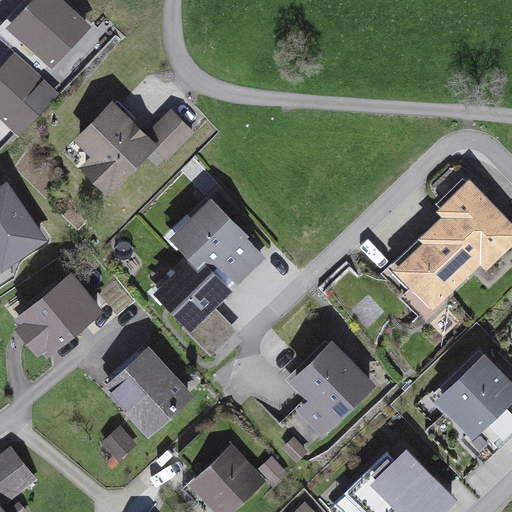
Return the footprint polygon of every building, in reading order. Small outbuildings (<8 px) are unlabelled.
[(64,0),(29,0),(6,24),(52,68),(92,27),(64,0)] [(60,94),(15,51),(0,65),(0,118),(19,136),(60,94)] [(126,102),(74,148),(114,193),(147,163),(154,170),(198,130),(177,107),(151,130),(126,102)] [(446,219),(387,272),(428,317),(481,270),(486,276),(511,252),(511,219),(475,178),(439,211),(446,219)] [(0,191),(0,265),(39,239),(5,188),(0,191)] [(180,248),(144,285),(190,329),(266,251),(209,196),(169,238),(180,248)] [(79,279),(19,324),(49,363),(108,318),(79,279)] [(376,387),(337,344),(291,385),(306,401),(289,417),(314,443),(376,387)] [(142,348),(101,383),(150,439),(190,403),(142,348)] [(511,436),(511,383),(485,354),(430,404),(483,462),(511,436)] [(107,438),(122,454),(136,442),(121,426),(107,438)] [(449,511),(462,501),(403,435),(330,501),(340,511),(398,511),(399,511),(449,511)] [(235,511),(262,488),(221,443),(174,485),(197,511),(235,511)] [(0,511),(2,511),(0,509),(33,484),(7,451),(0,456),(0,511)]
